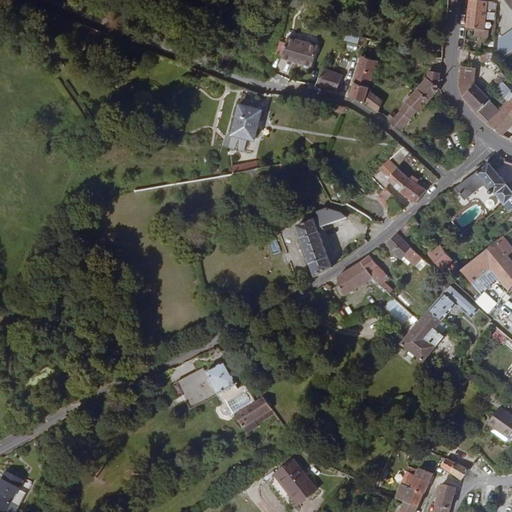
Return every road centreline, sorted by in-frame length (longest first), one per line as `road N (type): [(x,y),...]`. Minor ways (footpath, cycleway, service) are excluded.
road 1 (residential): [(452,182),(338,271),(0,451)]
road 2 (residential): [(452,182),(350,101),(224,69)]
road 3 (track): [(224,69),(59,0)]
road 4 (tertiary): [(462,0),(453,87),(490,142)]
